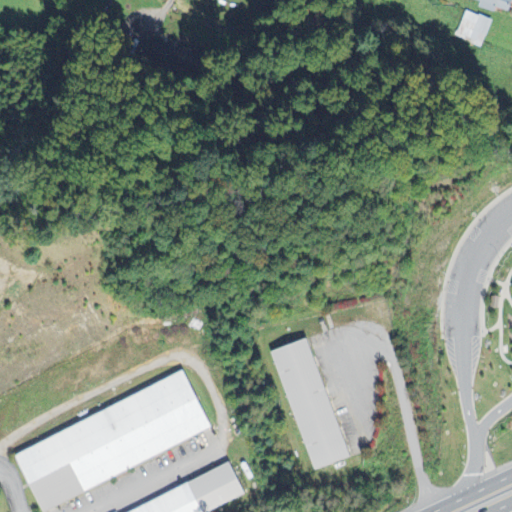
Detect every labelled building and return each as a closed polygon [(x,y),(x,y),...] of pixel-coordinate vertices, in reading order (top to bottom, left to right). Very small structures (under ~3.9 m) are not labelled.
[(511,0),(474,0),(484,3),(482,9),(499,14),(500,10),(511,13),(511,9),(511,0)] [(495,294),(491,294),(489,304),(493,306),(497,306),(499,296),(495,294)] [(271,350),(315,467),(351,453),(306,336),(271,350)] [(182,369),(15,454),(43,509),(210,424),(182,369)] [(126,511),(201,511),(244,490),(228,459),(126,511)]
